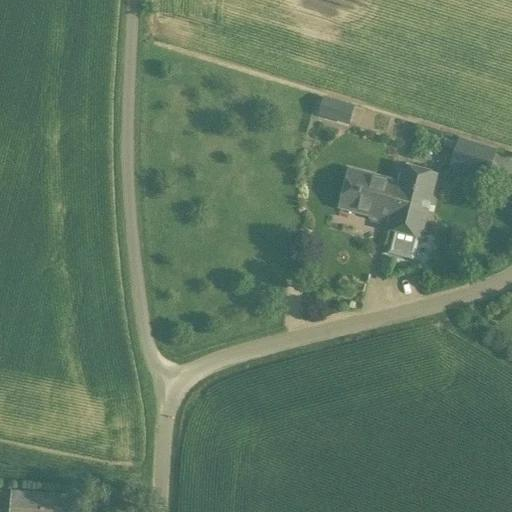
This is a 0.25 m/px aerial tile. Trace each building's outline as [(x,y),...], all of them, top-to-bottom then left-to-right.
[(355,108),(324,98),(318,117),(349,127),(355,108)] [(497,150),(458,139),(449,170),(453,172),(451,178),(468,183),(470,177),(487,182),(497,150)] [(390,227),(402,182),(347,168),(337,211),(368,218),(367,221),(390,227)] [(405,170),(402,182),(390,227),(388,231),(396,234),(418,239),(422,225),(435,178),(405,170)] [(73,511),(75,495),(10,491),(8,511),(73,511)]
